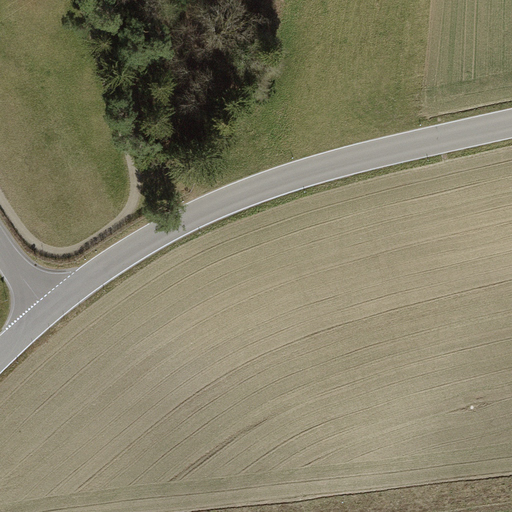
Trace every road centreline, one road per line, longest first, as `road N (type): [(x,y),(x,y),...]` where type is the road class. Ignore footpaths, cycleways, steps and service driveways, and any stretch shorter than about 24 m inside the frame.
road 1 (tertiary): [(43,304),(130,243),(213,199),(511,121)]
road 2 (unknown): [(137,199),(136,165),(85,0)]
road 3 (unknown): [(0,194),(30,241),(45,249),(79,247),(125,218)]
